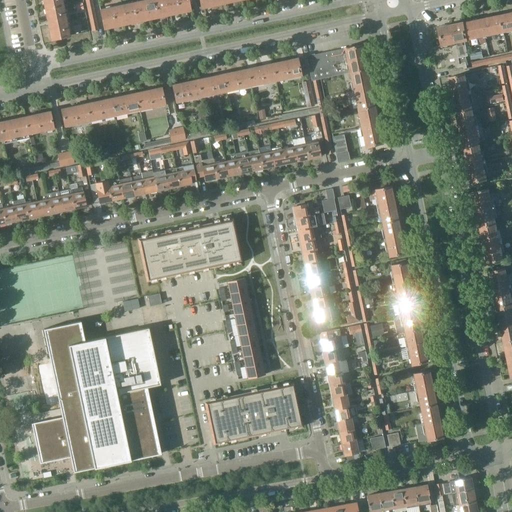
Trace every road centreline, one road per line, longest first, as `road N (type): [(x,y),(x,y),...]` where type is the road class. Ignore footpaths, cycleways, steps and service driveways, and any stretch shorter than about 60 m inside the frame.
road 1 (unclassified): [(41,89),(378,17)]
road 2 (unclassified): [(361,0),(36,68)]
road 3 (unclassified): [(4,508),(320,449)]
road 4 (tertiary): [(498,458),(439,153)]
road 5 (tertiary): [(409,159),(470,451)]
road 6 (unclassified): [(0,246),(266,190)]
road 7 (unclassified): [(320,449),(266,190)]
road 8 (unclassified): [(146,511),(326,478)]
road 9 (tertiary): [(439,153),(410,9)]
road 10 (unclassified): [(326,478),(470,451)]
road 11 (unclassified): [(266,190),(409,159)]
road 12 (tertiary): [(378,17),(409,159)]
